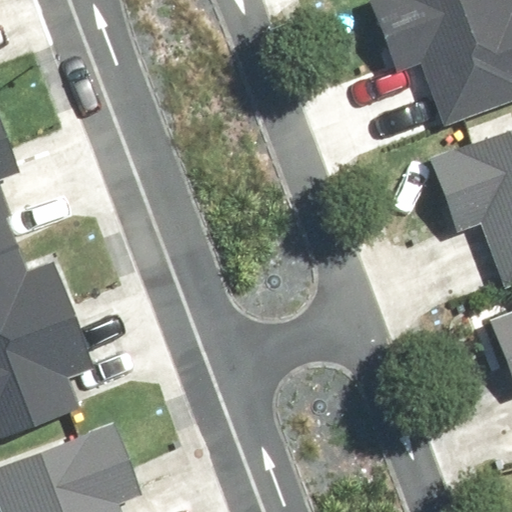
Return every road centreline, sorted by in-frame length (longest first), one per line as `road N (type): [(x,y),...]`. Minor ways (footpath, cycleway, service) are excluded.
road 1 (residential): [(209,330),(79,0)]
road 2 (residential): [(272,0),(371,261)]
road 3 (residential): [(371,261),(473,511)]
road 4 (residential): [(278,511),(209,330)]
road 5 (residential): [(209,330),(371,261)]
